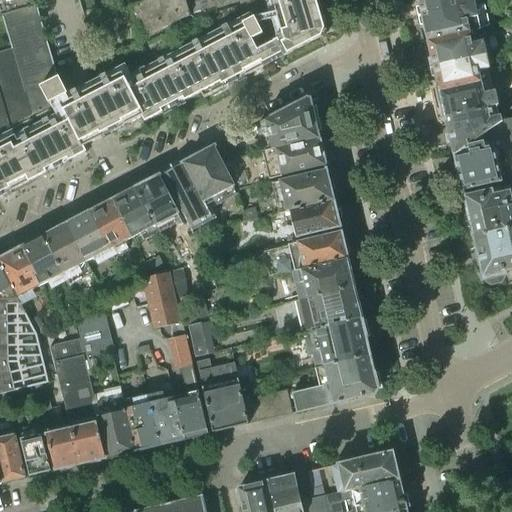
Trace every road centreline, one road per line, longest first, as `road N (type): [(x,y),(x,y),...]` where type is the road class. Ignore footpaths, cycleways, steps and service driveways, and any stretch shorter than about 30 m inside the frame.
road 1 (residential): [(453,393),(28,511)]
road 2 (residential): [(0,242),(208,136),(226,117),(369,51)]
road 3 (residential): [(369,51),(429,327),(453,393)]
road 4 (residential): [(482,511),(453,393)]
